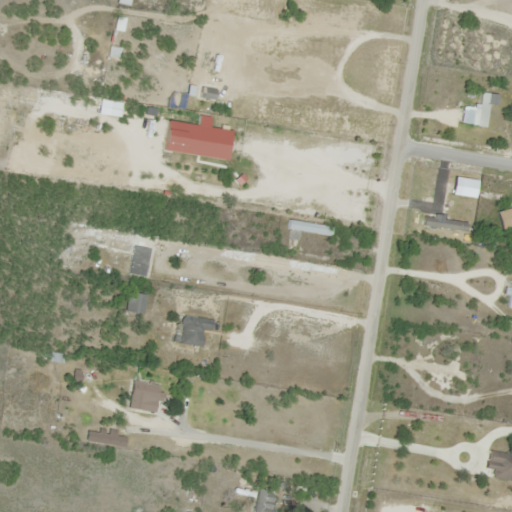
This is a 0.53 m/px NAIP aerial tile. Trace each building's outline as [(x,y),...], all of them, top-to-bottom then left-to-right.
[(216,27),(207,25),(199,65),(208,67),(216,27)] [(207,88),(192,88),(192,97),(206,97),(207,88)] [(296,191),(297,166),(282,165),(281,190),(296,191)] [(329,226),(285,221),(284,230),(328,235),(329,226)] [(144,277),(147,248),(129,247),(127,276),(144,277)] [(122,312),(140,316),(144,296),(125,292),(122,312)] [(200,330),(209,331),(210,319),(180,317),(178,345),(199,347),(200,330)] [(465,383),(473,385),(480,354),(464,351),(459,373),(467,375),(465,383)] [(151,413),(154,384),(129,381),(125,410),(151,413)] [(511,454),(485,450),(481,478),(511,483),(511,454)] [(268,511),(273,493),(256,489),(251,511),(268,511)]
